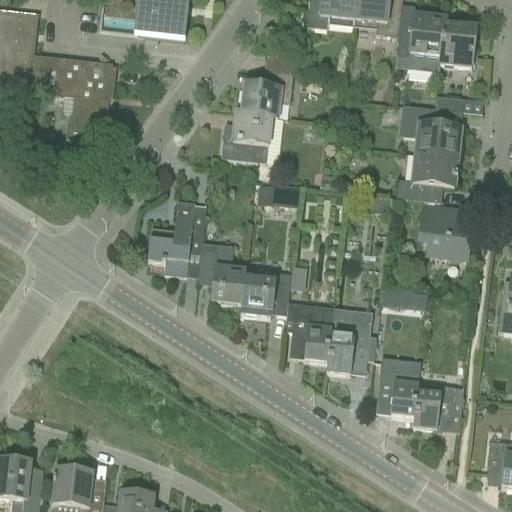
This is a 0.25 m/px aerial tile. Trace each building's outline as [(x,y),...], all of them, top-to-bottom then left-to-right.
[(148,0),(148,3),(137,2),(133,41),(182,46),(182,45),(185,19),(187,9),(187,0),(148,0)] [(353,26),(353,24),(355,0),(322,0),(322,4),(310,3),(307,32),(328,34),(329,23),(353,26)] [(375,39),(398,42),(398,36),(401,13),(388,12),(389,0),(355,0),(353,24),(376,26),(375,39)] [(0,97),(27,101),(32,60),(37,21),(16,19),(15,26),(7,25),(8,18),(0,17),(0,97)] [(396,63),(394,74),(439,79),(440,70),(439,70),(444,31),(445,24),(413,20),(412,37),(398,36),(398,42),(396,63)] [(444,31),(439,70),(440,70),(451,71),(471,74),(475,35),(444,31)] [(32,60),(27,101),(27,107),(28,107),(29,99),(79,105),(77,122),(68,121),(65,145),(85,147),(85,148),(91,149),(91,148),(103,149),(104,141),(107,141),(108,129),(105,129),(108,106),(103,106),(104,96),(109,96),(112,70),(32,60)] [(266,63),(265,75),(291,78),(293,65),(266,63)] [(244,91),(241,120),(270,123),(270,124),(276,125),(277,109),(288,110),(291,78),(265,75),(263,93),(244,91)] [(436,103),(434,116),(447,118),(460,119),(462,106),(436,103)] [(417,144),(415,160),(457,165),(460,137),(463,137),(463,136),(445,134),(447,118),(434,116),(401,112),(398,142),(417,144)] [(224,131),(220,165),(240,167),(253,168),(265,169),(267,153),(270,124),(270,123),(241,120),(235,119),(234,133),(227,133),(227,131),(224,131)] [(397,187),(395,204),(397,204),(421,207),(437,209),(437,207),(439,192),(454,194),(455,184),(457,184),(458,180),(455,180),(457,165),(416,161),(415,160),(412,188),(397,187)] [(320,180),(319,195),(333,197),(335,182),(320,180)] [(258,192),(256,211),(278,213),(297,215),(299,196),(258,192)] [(150,235),(147,267),(165,269),(164,279),(186,282),(189,259),(201,261),(202,250),(206,213),(194,211),(194,209),(177,207),(174,238),(150,235)] [(448,260),(447,265),(466,267),(469,233),(458,232),(459,228),(455,228),(456,218),(466,219),(466,218),(424,213),(421,242),(429,243),(428,258),(448,260)] [(202,250),(199,278),(200,278),(214,280),(211,309),(241,313),(245,275),(230,274),(232,253),(202,250)] [(291,273),(290,284),(305,286),(306,275),(291,273)] [(275,320),(286,322),(288,310),(290,289),(274,287),(275,279),(245,275),(241,313),(240,320),(270,324),(271,316),(275,317),(275,320)] [(511,280),(510,280),(508,298),(502,297),(497,339),(511,340),(511,280)] [(383,297),(381,311),(404,313),(405,299),(383,297)] [(286,322),(285,337),(291,338),(290,346),(290,350),(295,350),(294,362),(304,363),(303,367),(327,370),(332,335),(334,317),(333,317),(333,315),(288,310),(286,322)] [(327,370),(326,379),(350,381),(351,375),(365,377),(367,363),(371,331),(372,319),(333,315),(333,317),(334,317),(332,335),(327,370)] [(377,401),(375,415),(377,415),(391,417),(390,423),(413,425),(414,426),(418,390),(420,369),(381,364),(380,377),(377,401)] [(413,425),(412,434),(436,436),(437,430),(458,433),(459,433),(460,427),(461,411),(463,395),(418,390),(414,426),(413,425)] [(511,450),(490,448),(486,486),(502,487),(501,493),(511,494),(511,450)] [(27,494),(29,476),(29,469),(0,466),(0,504),(17,506),(16,511),(38,511),(41,495),(27,494)] [(51,511),(103,511),(103,510),(105,498),(90,496),(92,479),(56,475),(55,484),(53,484),(53,488),(54,488),(51,511)] [(152,511),(153,502),(119,498),(118,511),(117,511),(152,511)]
